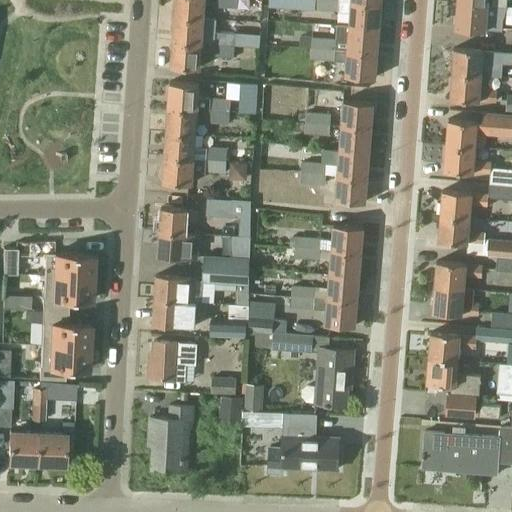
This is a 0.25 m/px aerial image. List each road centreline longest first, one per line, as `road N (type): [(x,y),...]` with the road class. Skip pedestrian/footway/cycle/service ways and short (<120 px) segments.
road 1 (residential): [(374,511),(419,0)]
road 2 (residential): [(109,508),(126,209)]
road 3 (residential): [(126,209),(142,0)]
road 4 (residential): [(0,211),(126,209)]
